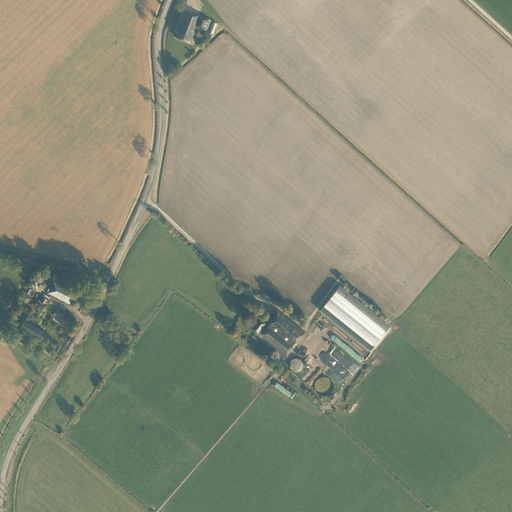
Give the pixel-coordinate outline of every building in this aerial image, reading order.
[(212,20),(183,10),(176,31),(178,32),(176,38),(190,44),(196,28),(207,32),(212,20)] [(218,23),(212,21),(208,32),(213,34),(218,23)] [(56,295),(61,285),(53,282),(49,292),(56,295)] [(31,297),(35,290),(30,288),(26,295),(31,297)] [(371,352),(390,329),(341,288),(322,311),(371,352)] [(18,305),(32,311),(35,306),(28,303),(30,299),(22,295),(18,305)] [(305,332),(277,310),(269,320),(269,319),(264,325),(263,324),(264,322),(259,318),(251,328),(255,331),(255,332),(261,337),(260,338),(284,358),(305,332)] [(58,315),(56,314),(53,320),(59,323),(59,321),(71,327),(74,319),(66,315),(66,316),(59,313),(58,315)] [(23,319),(19,327),(40,339),(44,331),(23,319)] [(327,365),(343,379),(350,371),(334,357),(327,365)] [(301,372),(304,361),(293,358),(290,369),(301,372)] [(334,383),(321,375),(315,386),(319,388),(317,390),(326,395),(334,383)]
